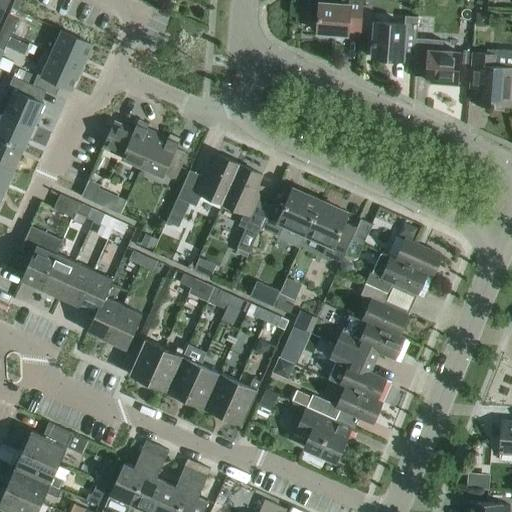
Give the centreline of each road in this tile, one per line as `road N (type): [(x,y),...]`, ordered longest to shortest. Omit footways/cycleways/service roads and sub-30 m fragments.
road 1 (residential): [(384,511),(261,459),(223,460),(0,362)]
road 2 (unclassified): [(236,106),(249,125),(504,241)]
road 3 (unclassified): [(511,169),(273,55),(240,52)]
road 4 (unclassified): [(394,511),(504,241)]
road 5 (residential): [(0,245),(15,237),(71,115),(96,111),(112,77)]
road 6 (residential): [(236,106),(200,112),(112,77)]
